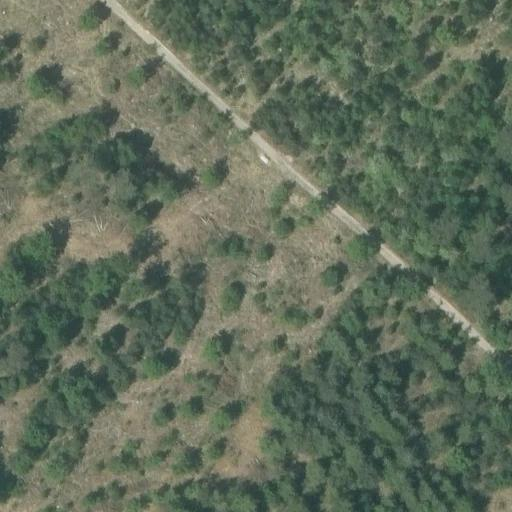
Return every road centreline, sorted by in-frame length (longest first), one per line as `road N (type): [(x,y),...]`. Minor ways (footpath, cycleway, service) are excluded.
road 1 (track): [(381,272),(93,0)]
road 2 (track): [(381,272),(313,337),(264,352),(107,511)]
road 3 (track): [(511,395),(381,272)]
